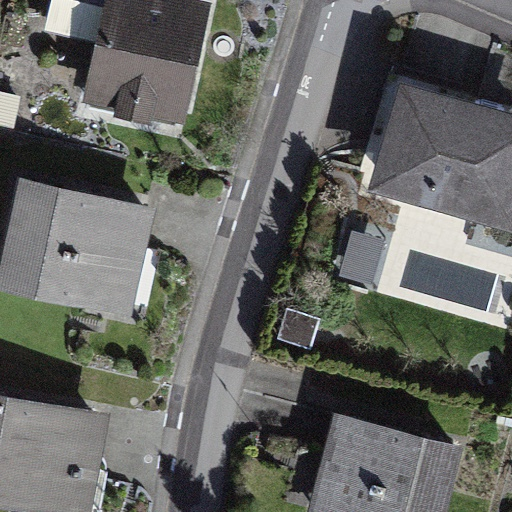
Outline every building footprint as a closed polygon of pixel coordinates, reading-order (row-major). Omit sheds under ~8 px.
[(186,120),(209,2),(196,0),(53,0),(48,27),(94,36),(82,100),(186,120)] [(511,229),(511,114),(433,92),(403,84),(373,191),(511,229)] [(0,276),(127,305),(151,199),(20,170),(0,257),(0,276)] [(385,243),(354,233),(341,276),(373,285),(385,243)] [(319,320),(287,310),(276,342),(309,353),(319,320)] [(92,511),(105,440),(110,414),(0,395),(0,506),(33,511),(92,511)] [(330,511),(443,511),(462,442),(333,408),(327,432),(308,506),(330,511)]
